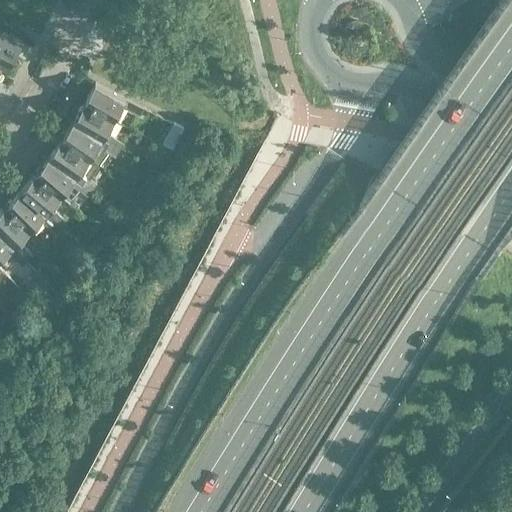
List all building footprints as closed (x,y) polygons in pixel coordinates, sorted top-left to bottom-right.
[(0,66),(8,70),(23,39),(0,27),(0,66)] [(144,107),(126,98),(95,82),(84,102),(114,119),(122,106),(139,115),(144,107)] [(107,133),(114,119),(84,102),(73,121),(119,150),(124,144),(107,133)] [(119,150),(73,121),(61,139),(90,159),(99,146),(115,157),(119,150)] [(81,171),(90,159),(61,139),(48,156),(92,190),(97,184),(81,171)] [(92,190),(48,156),(34,173),(61,195),(71,184),(87,196),(92,190)] [(52,207),(61,195),(34,173),(21,190),(61,227),(66,221),(52,207)] [(61,227),(21,190),(5,205),(30,230),(41,219),(56,233),(61,227)] [(19,241),(30,230),(5,205),(0,210),(0,231),(27,261),(32,256),(19,241)] [(27,261),(0,231),(0,257),(8,251),(21,266),(27,261)]
